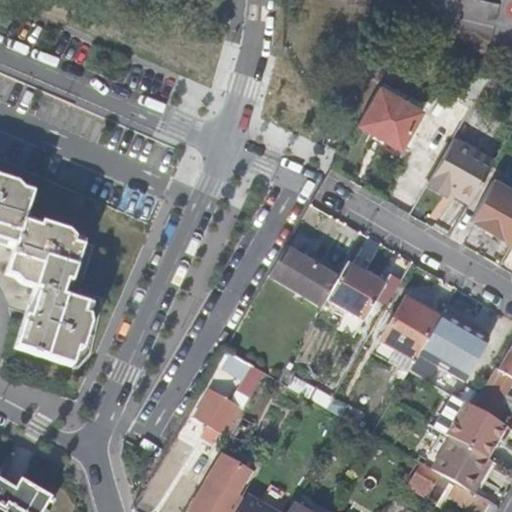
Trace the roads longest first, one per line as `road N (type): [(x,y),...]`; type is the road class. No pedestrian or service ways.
road 1 (residential): [(83,453),(226,147)]
road 2 (residential): [(226,147),(0,42)]
road 3 (residential): [(364,212),(511,297)]
road 4 (residential): [(226,147),(260,21)]
